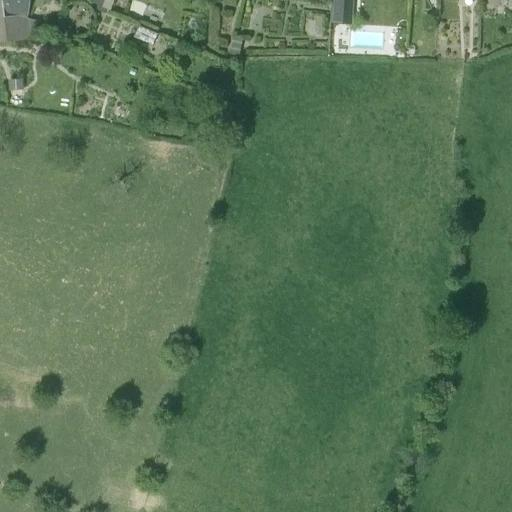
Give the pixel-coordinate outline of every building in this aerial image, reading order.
[(0,0),(0,43),(31,39),(29,18),(24,16),(4,15),(3,0),(0,0)] [(3,0),(4,15),(24,16),(29,18),(32,0),(3,0)] [(84,0),(92,3),(111,10),(114,0),(84,0)] [(335,0),(335,8),(355,9),(354,0),(335,0)] [(230,54),(239,56),(243,39),(234,37),(230,54)] [(25,92),(24,82),(10,82),(11,93),(25,92)]
